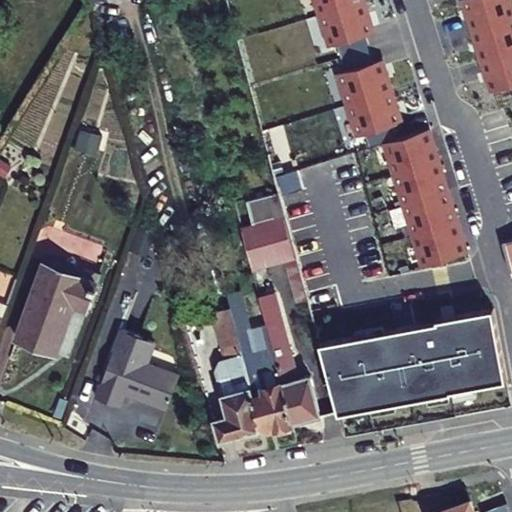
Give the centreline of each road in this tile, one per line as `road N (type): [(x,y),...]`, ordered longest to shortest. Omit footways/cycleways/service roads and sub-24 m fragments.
road 1 (secondary): [(511,442),(246,489),(165,489),(76,476)]
road 2 (residential): [(412,0),(442,103),(474,142),(495,215),(490,248),(511,305)]
